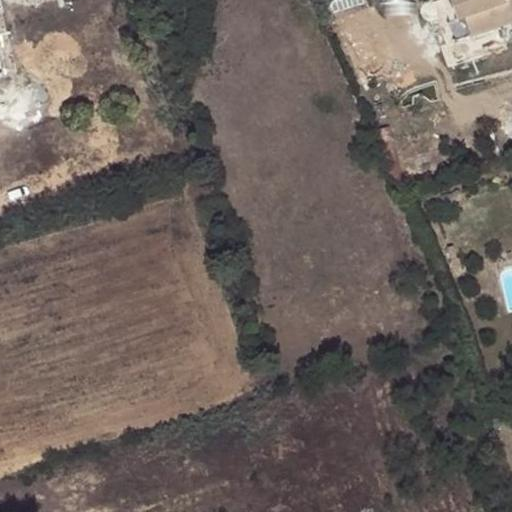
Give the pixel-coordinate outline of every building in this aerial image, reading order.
[(450,0),(458,20),(446,24),(453,43),(475,35),(495,28),(511,21),(511,15),(507,0),(450,0)] [(497,34),(495,28),(475,35),(477,41),(497,34)] [(374,131),(380,145),(391,142),(390,140),(394,139),(389,127),(374,131)] [(391,142),(380,145),(387,161),(396,160),(391,142)] [(396,160),(387,161),(393,175),(401,174),(396,160)]
